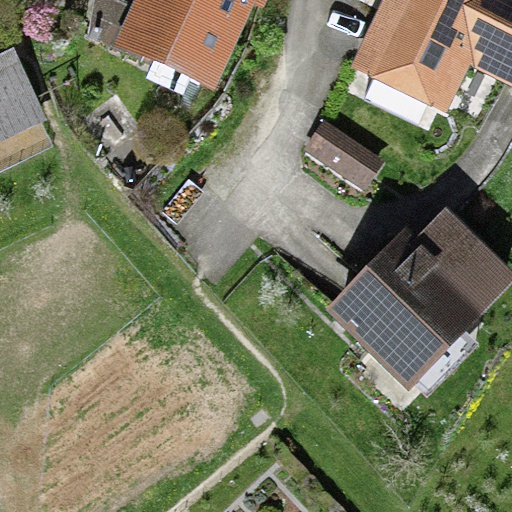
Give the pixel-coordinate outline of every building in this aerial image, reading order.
[(100,0),(95,37),(158,66),(164,53),(208,73),(241,0),(250,0),(260,4),(261,0),(100,0)] [(511,0),(361,0),(393,15),(369,64),(443,100),(465,54),(510,77),(511,71),(511,0)] [(0,65),(0,131),(37,114),(12,60),(0,65)] [(325,122),(308,148),(358,182),(376,155),(373,158),(325,122)] [(340,313),(407,378),(505,276),(448,221),(420,250),(410,240),(340,313)]
